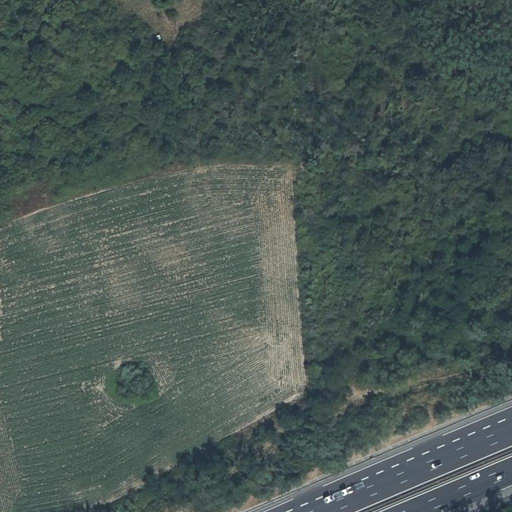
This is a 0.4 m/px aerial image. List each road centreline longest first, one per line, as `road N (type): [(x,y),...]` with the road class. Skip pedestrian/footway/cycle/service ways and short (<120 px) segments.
road 1 (track): [(143,511),(172,481),(323,383),(317,206),(324,136),(393,0)]
road 2 (motorway): [(511,432),(327,511)]
